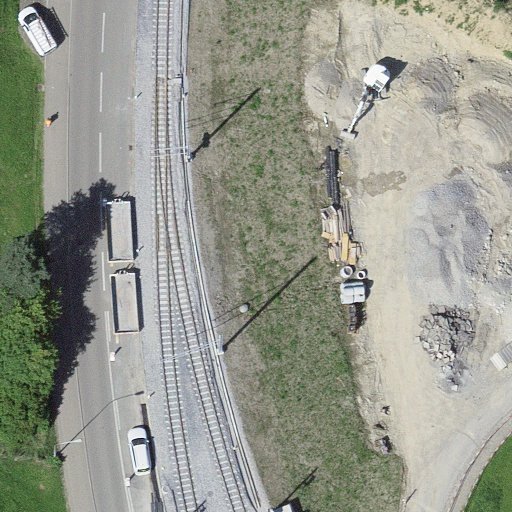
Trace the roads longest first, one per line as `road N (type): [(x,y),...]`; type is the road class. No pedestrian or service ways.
road 1 (secondary): [(106,0),(101,196),(109,362),(131,511)]
road 2 (track): [(511,395),(468,440),(429,511)]
